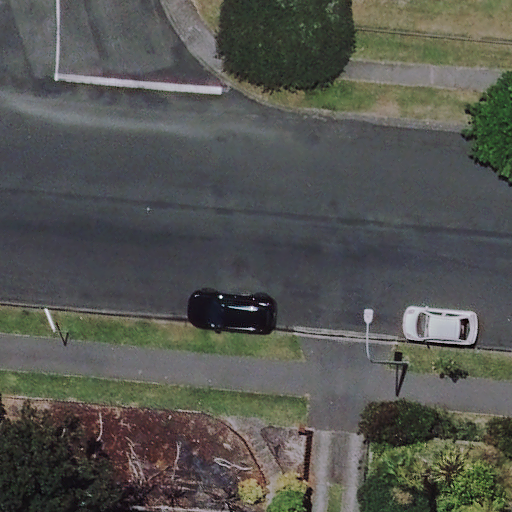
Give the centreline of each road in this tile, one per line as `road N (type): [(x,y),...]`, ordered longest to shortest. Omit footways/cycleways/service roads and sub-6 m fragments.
road 1 (residential): [(511,241),(51,202)]
road 2 (residential): [(51,202),(62,78),(55,0)]
